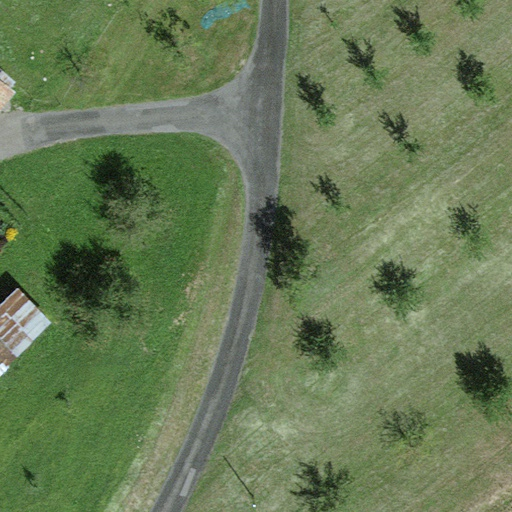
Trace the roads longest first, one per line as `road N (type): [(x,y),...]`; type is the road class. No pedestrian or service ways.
road 1 (unclassified): [(276,0),(266,238),(184,511)]
road 2 (track): [(0,154),(55,131),(271,121)]
